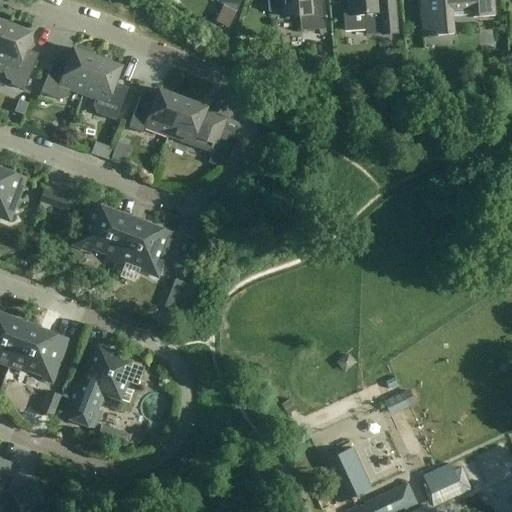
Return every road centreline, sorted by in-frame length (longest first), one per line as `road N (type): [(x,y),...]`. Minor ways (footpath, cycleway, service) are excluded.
road 1 (residential): [(27,0),(222,77),(244,105),(245,140),(223,182),(179,200),(0,137)]
road 2 (residential): [(0,428),(106,468),(136,467),(174,442),(188,398),(179,367),(157,343),(0,282)]
